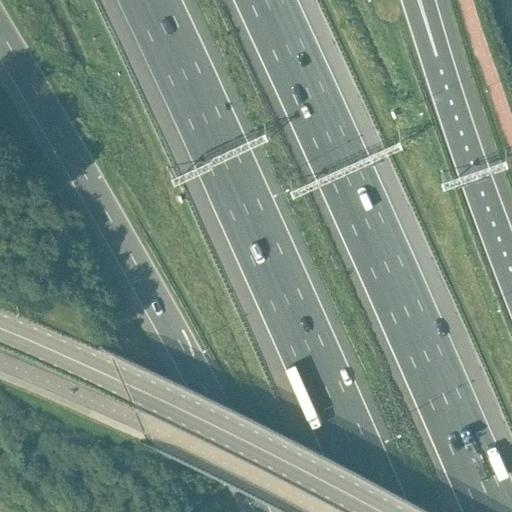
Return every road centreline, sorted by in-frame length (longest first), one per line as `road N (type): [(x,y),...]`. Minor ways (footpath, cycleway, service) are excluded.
road 1 (motorway): [(150,0),(380,511)]
road 2 (motorway): [(493,511),(267,0)]
road 3 (motorway): [(0,47),(260,511)]
road 4 (secondary): [(378,511),(0,328)]
road 5 (motorway): [(511,271),(423,0)]
